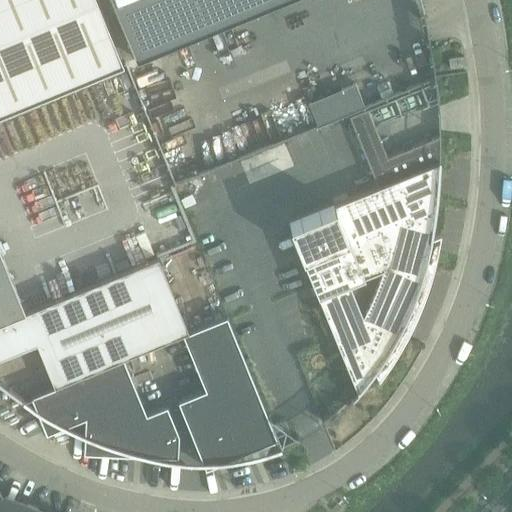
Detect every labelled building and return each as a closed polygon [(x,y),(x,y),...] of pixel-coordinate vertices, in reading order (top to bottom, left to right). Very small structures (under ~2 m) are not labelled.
[(0,0),(0,115),(123,65),(96,0),(0,0)] [(111,0),(135,60),(281,0),(111,0)] [(464,56),(448,58),(450,69),(465,66),(464,56)] [(355,83),(308,101),(317,125),(364,106),(355,83)] [(439,135),(387,156),(366,107),(348,114),(377,185),(439,160),(439,135)] [(361,386),(374,369),(378,378),(386,367),(394,356),(407,333),(418,309),(428,284),(435,259),(440,233),(431,236),(434,216),(437,197),(438,177),(439,177),(439,160),(377,185),(288,222),(357,390),(351,396),(351,397),(357,392),(361,386)] [(0,320),(25,310),(0,250),(0,320)] [(157,256),(25,310),(0,320),(0,356),(36,342),(54,385),(123,356),(182,332),(187,330),(157,256)] [(276,438),(226,314),(187,330),(182,332),(205,388),(177,399),(205,467),(276,438)] [(166,403),(145,412),(123,356),(54,385),(30,394),(46,432),(84,416),(83,451),(177,455),(178,433),(166,403)] [(0,511),(46,511),(47,511),(46,510),(46,509),(27,500),(24,502),(23,501),(21,502),(0,493),(1,492),(0,490),(0,511)]
